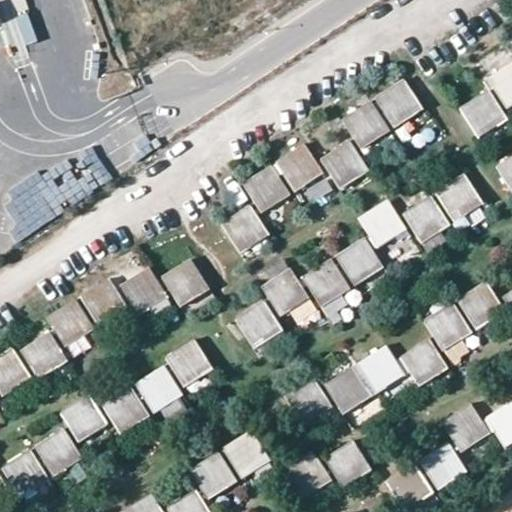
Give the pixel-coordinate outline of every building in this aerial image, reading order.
[(30,12),(25,0),(0,0),(0,22),(1,22),(17,67),(32,62),(16,17),(30,12)] [(511,63),(487,80),(506,108),(511,103),(511,63)] [(402,82),(375,99),(393,128),(421,110),(402,82)] [(458,110),(476,138),(504,120),(487,92),(458,110)] [(369,103),(342,120),(359,149),(387,131),(369,103)] [(320,161),(338,189),(365,171),(347,144),(320,161)] [(294,192),(321,176),(302,147),(275,164),(294,192)] [(71,151),(42,175),(67,206),(97,182),(71,151)] [(511,157),(496,168),(511,194),(511,157)] [(243,185),(261,213),(288,196),(269,168),(243,185)] [(480,204),(462,175),(434,194),(452,222),(480,204)] [(0,244),(51,226),(36,182),(10,191),(15,206),(0,211),(0,244)] [(429,197),(401,215),(420,243),(447,225),(429,197)] [(376,248),(404,230),(386,202),(358,220),(376,248)] [(220,224),(239,253),(266,236),(248,207),(220,224)] [(362,240),(336,257),(354,285),(381,269),(362,240)] [(188,259),(160,277),(179,306),(207,288),(188,259)] [(330,261),(302,278),(319,306),(348,289),(330,261)] [(165,297),(147,268),(120,285),(137,314),(165,297)] [(261,287),(278,315),(306,297),(288,269),(261,287)] [(107,279),(79,296),(97,324),(124,308),(107,279)] [(502,312),(484,283),(456,300),(475,329),(502,312)] [(511,291),(502,298),(511,313),(511,291)] [(73,299),(45,317),(63,345),(92,328),(73,299)] [(280,330),(262,301),(234,319),(253,348),(280,330)] [(441,350),(469,332),(450,304),(423,321),(441,350)] [(47,333),(20,349),(37,378),(66,361),(47,333)] [(192,340),(164,358),(182,386),(210,368),(192,340)] [(427,340),(400,357),(418,386),(446,369),(427,340)] [(402,375),(384,347),(357,364),(374,393),(402,375)] [(10,349),(0,355),(0,393),(1,395),(28,377),(10,349)] [(161,366),(134,383),(151,411),(179,394),(161,366)] [(369,396),(350,368),(323,385),(341,413),(369,396)] [(311,379),(284,396),(302,425),(330,407),(311,379)] [(128,387),(100,405),(118,433),(146,414),(128,387)] [(87,396),(60,413),(77,441),(105,424),(87,396)] [(511,402),(486,419),(504,447),(511,441),(511,402)] [(469,406),(442,423),(460,451),(488,434),(469,406)] [(61,430),(35,448),(52,475),(79,458),(61,430)] [(249,431),(222,449),(240,477),(267,459),(249,431)] [(350,440),(323,458),(341,487),(369,469),(350,440)] [(446,445),(419,462),(437,490),(464,472),(446,445)] [(28,451),(1,468),(18,496),(46,479),(28,451)] [(310,451),(283,468),(301,497),(328,479),(310,451)] [(216,452),(189,470),(206,498),(234,481),(216,452)] [(412,466),(385,483),(403,511),(430,494),(412,466)] [(207,511),(194,491),(167,509),(168,511),(207,511)] [(160,511),(150,495),(122,511),(160,511)]
